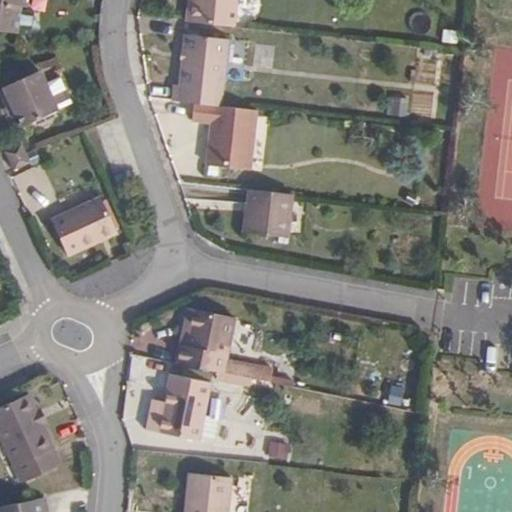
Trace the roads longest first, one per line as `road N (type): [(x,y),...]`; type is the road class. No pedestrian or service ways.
road 1 (residential): [(192,259),(511,315)]
road 2 (residential): [(124,0),(119,73),(192,259)]
road 3 (residential): [(91,367),(112,445),(104,511)]
road 4 (residential): [(0,192),(53,305)]
